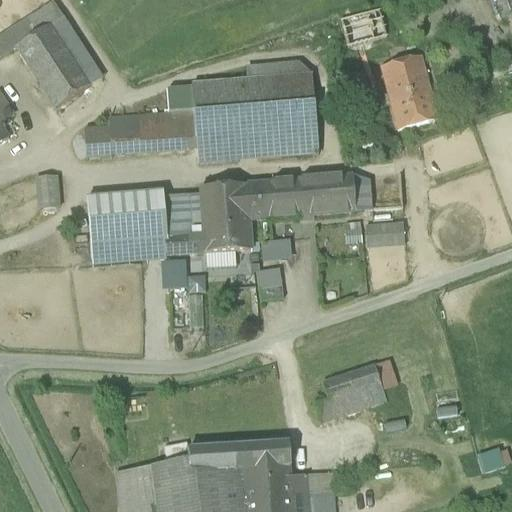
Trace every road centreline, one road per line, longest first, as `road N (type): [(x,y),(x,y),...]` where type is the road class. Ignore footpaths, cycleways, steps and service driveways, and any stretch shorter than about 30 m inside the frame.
road 1 (track): [(511,256),(212,363),(157,370),(0,361)]
road 2 (unclassified): [(0,403),(51,511)]
